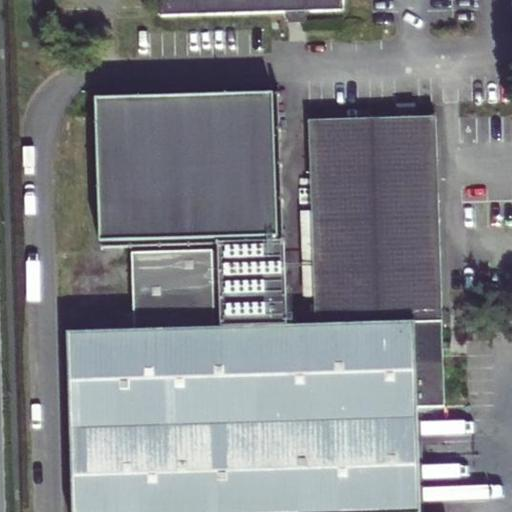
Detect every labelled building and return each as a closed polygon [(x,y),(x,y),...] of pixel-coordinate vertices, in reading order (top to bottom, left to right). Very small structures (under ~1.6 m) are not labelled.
[(342,0),(160,0),(161,16),(288,12),(306,11),(343,10),(342,0)] [(306,20),(306,11),(288,12),(288,21),(306,20)] [(279,244),(275,96),(95,101),(100,245),(249,241),(249,245),(218,246),(220,329),(287,327),(284,244),(279,244)] [(452,358),(451,344),(444,344),(436,118),(310,122),(313,212),(303,213),(306,298),(315,297),(317,326),(216,330),(214,252),(132,255),(135,332),(69,334),(74,506),(421,495),(418,409),(446,408),(444,358),(452,358)] [(421,511),(421,495),(74,506),(74,511),(421,511)]
